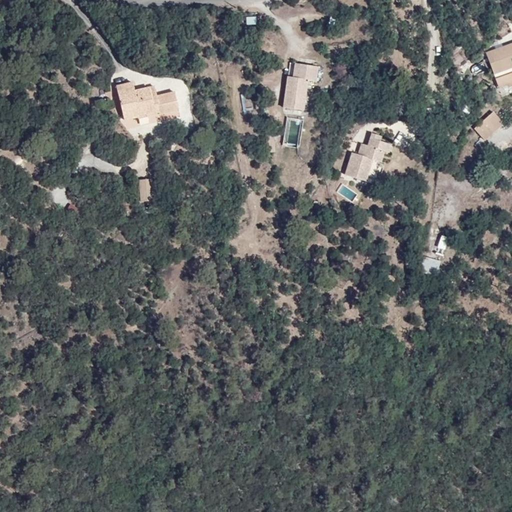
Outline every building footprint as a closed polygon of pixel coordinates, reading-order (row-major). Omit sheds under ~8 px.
[(246,16),(246,24),(256,25),(256,16),(246,16)] [(511,40),(486,52),(500,85),(509,81),(510,83),(511,82),(511,40)] [(315,68),(299,66),(298,82),(292,81),(286,80),(283,112),(302,114),(306,83),(314,85),(315,68)] [(159,113),(178,108),(173,92),(155,96),(153,86),(133,90),(132,82),(115,86),(123,119),(138,116),(138,115),(145,113),(146,114),(159,111),(159,113)] [(110,98),(110,90),(104,91),(105,96),(102,97),(103,100),(110,98)] [(494,111),(486,118),(498,130),(505,123),(494,111)] [(498,130),(486,118),(473,130),(486,142),(498,130)] [(379,148),(381,140),(382,135),(373,133),(369,145),(373,147),(379,148)] [(276,143),(274,134),(267,135),(269,145),(276,143)] [(392,143),(381,140),(379,148),(373,147),(369,145),(366,156),(360,154),(354,152),(347,175),(368,180),(374,159),(382,161),(385,151),(389,151),(392,143)] [(366,156),(369,145),(363,143),(360,154),(366,156)] [(152,200),(152,178),(140,179),(140,200),(152,200)] [(69,203),(65,213),(77,217),(81,208),(69,203)] [(436,259),(439,260),(441,260),(448,235),(442,233),(436,259)] [(431,289),(439,260),(436,259),(426,256),(418,286),(431,289)]
